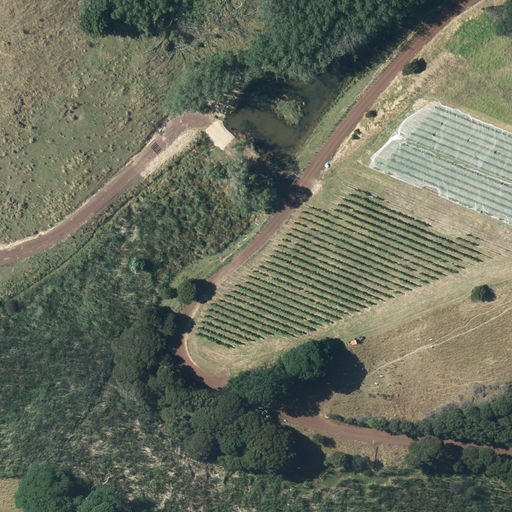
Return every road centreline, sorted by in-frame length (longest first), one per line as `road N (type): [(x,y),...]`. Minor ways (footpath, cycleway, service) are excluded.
road 1 (track): [(511,453),(356,434),(213,380),(184,363),(178,348),(181,322),(198,293),(278,216),(418,22),(448,0)]
road 2 (track): [(0,258),(66,229),(172,126),(193,117),(268,172),(303,180)]
